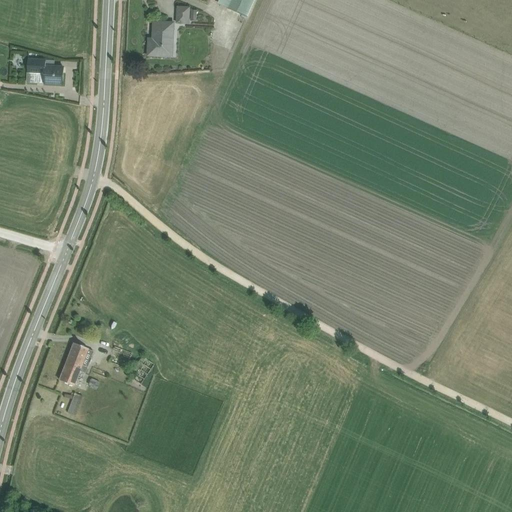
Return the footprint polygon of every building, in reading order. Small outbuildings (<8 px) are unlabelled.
[(226,0),(246,9),(250,0),(226,0)] [(145,56),(172,58),(174,23),(152,21),(151,39),(145,38),(145,56)] [(24,83),(61,85),(62,67),(45,66),(45,60),(25,59),(24,83)] [(92,351),(71,343),(56,381),(70,386),(76,371),(83,374),(92,351)] [(124,372),(130,356),(109,347),(102,363),(124,372)] [(135,386),(151,367),(139,357),(123,376),(135,386)] [(89,387),(91,382),(85,379),(82,384),(89,387)] [(75,415),(83,397),(75,393),(66,411),(75,415)]
